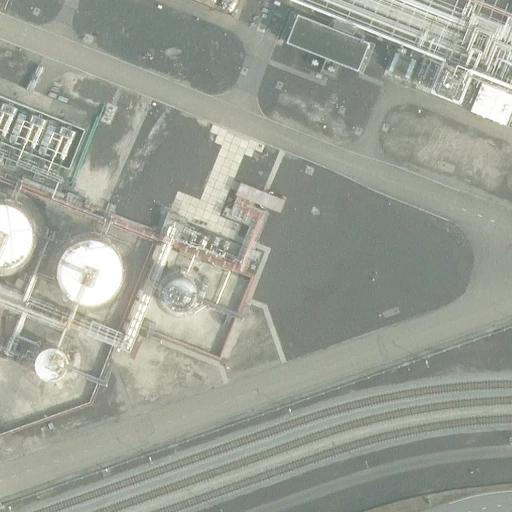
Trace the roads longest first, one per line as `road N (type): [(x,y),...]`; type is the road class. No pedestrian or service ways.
road 1 (unknown): [(358,169),(388,87),(511,136)]
road 2 (unknown): [(168,0),(269,40),(237,121)]
